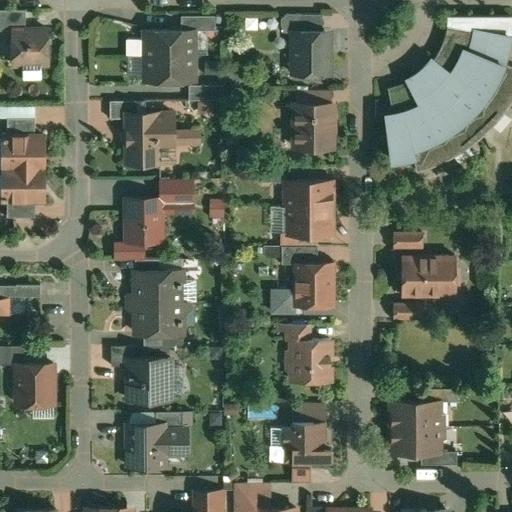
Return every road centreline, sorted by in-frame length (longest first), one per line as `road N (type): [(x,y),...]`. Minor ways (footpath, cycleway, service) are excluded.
road 1 (residential): [(361,0),(361,484),(511,481)]
road 2 (residential): [(76,252),(78,0)]
road 3 (residential): [(81,485),(76,252)]
